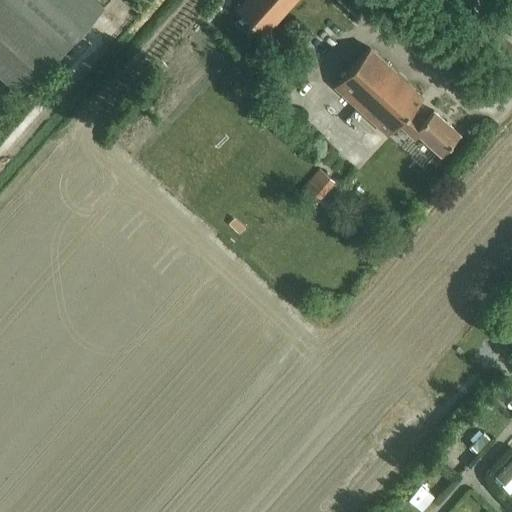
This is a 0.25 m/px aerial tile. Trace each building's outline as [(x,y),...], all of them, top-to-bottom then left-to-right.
[(0,0),(0,75),(23,96),(63,51),(103,6),(96,0),(0,0)] [(246,0),(238,9),(263,33),(293,0),(246,0)] [(468,46),(455,61),(472,76),(485,61),(468,46)] [(334,86),(357,107),(387,135),(397,124),(414,139),(419,135),(440,154),(459,134),(433,110),(422,122),(409,110),(422,96),(369,47),(334,86)] [(0,88),(0,108),(10,98),(0,88)] [(322,171),(303,194),(315,205),(334,182),(322,171)] [(481,409),(474,416),(479,421),(486,414),(481,409)] [(511,480),(511,460),(495,478),(505,488),(511,480)]
